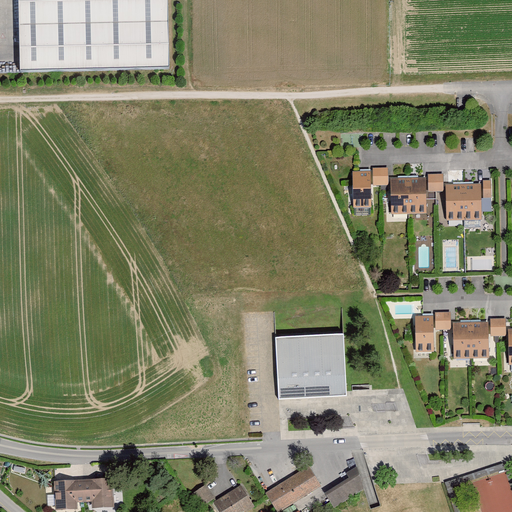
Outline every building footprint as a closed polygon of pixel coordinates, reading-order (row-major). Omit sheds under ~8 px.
[(21,0),(24,70),(172,68),(170,0),(21,0)] [(493,200),(493,183),(484,183),(485,187),(447,188),(447,176),(429,176),(429,180),(391,180),(391,171),(375,171),(375,176),(357,176),(358,209),(374,208),(374,188),(393,188),(394,216),(429,216),(429,194),(449,194),(449,223),(484,223),(484,200),(493,200)] [(511,330),(510,330),(510,320),(491,320),(491,324),(455,324),(455,314),(437,314),(437,318),(417,319),(417,356),(437,356),(437,333),(456,332),(456,360),(492,359),(492,340),(511,339),(511,367),(511,366),(511,330)] [(343,337),(276,340),(279,401),(346,397),(343,337)] [(311,467),(267,494),(278,511),(284,511),(324,487),(311,467)] [(351,479),(327,495),(336,508),(366,489),(361,467),(348,475),(351,479)] [(115,477),(55,481),(57,510),(79,509),(78,503),(95,502),(95,509),(117,508),(115,477)] [(208,485),(193,495),(202,508),(217,499),(208,485)] [(249,511),(257,507),(244,487),(216,505),(220,511),(249,511)] [(511,511),(511,502),(509,492),(500,495),(503,504),(498,506),(499,511),(511,511)]
